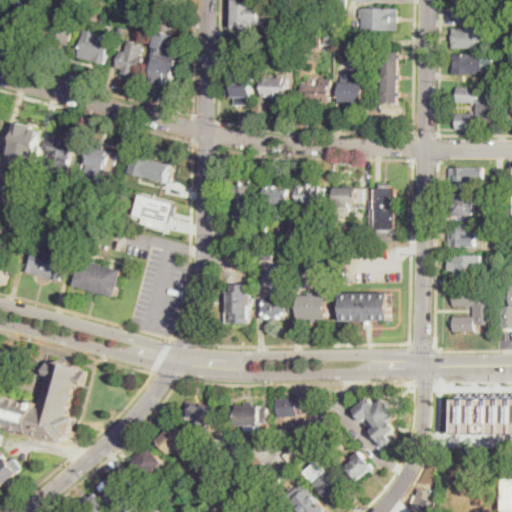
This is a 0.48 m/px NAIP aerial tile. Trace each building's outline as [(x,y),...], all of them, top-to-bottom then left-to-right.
[(35,35),(29,33),(28,37),(23,36),(22,38),(8,34),(16,0),(32,0),(43,3),(35,35)] [(270,2),(269,25),(258,24),(258,28),(236,27),(236,0),(258,0),(258,2),(270,2)] [(316,0),(316,12),(293,12),(294,0),(316,0)] [(348,0),(348,10),(336,10),(336,0),(348,0)] [(511,0),(511,16),(498,16),(498,0),(511,0)] [(400,8),(400,30),(365,30),(365,17),(362,17),(362,8),(400,8)] [(78,17),(70,45),(58,41),(59,38),(53,36),(58,19),(68,21),(70,15),(78,17)] [(129,29),(125,42),(117,39),(121,27),(129,29)] [(484,28),(484,47),(454,47),(454,27),(484,28)] [(111,46),(106,63),(80,56),(88,30),(106,35),(105,39),(108,40),(107,45),(111,46)] [(322,46),(313,46),(313,37),(322,37),(322,46)] [(362,38),(362,51),(349,51),(349,38),(362,38)] [(146,46),(137,77),(124,73),(125,68),(119,66),(124,51),(127,52),(130,41),(146,46)] [(238,42),(238,50),(229,50),(229,41),(238,42)] [(400,101),(383,101),(384,49),(400,49),(400,101)] [(179,55),(177,62),(180,63),(172,87),(166,85),(165,88),(149,82),(157,57),(168,61),(171,52),(179,55)] [(495,57),(495,74),(454,73),(455,54),(485,54),(485,57),(495,57)] [(511,71),(511,81),(501,81),(501,71),(511,71)] [(359,101),(359,106),(350,106),(350,101),(343,102),(342,76),(367,76),(367,101),(359,101)] [(255,97),(235,97),(234,78),(254,78),(255,97)] [(291,79),(290,97),(286,97),(286,99),(271,99),(271,97),(265,96),(266,78),(291,79)] [(333,80),(333,101),(311,101),(311,99),(304,99),(305,85),(311,85),(311,79),(333,80)] [(481,87),(481,93),(501,93),(501,123),(481,123),(481,128),(459,128),(459,114),(480,114),(480,102),(459,102),(459,87),(481,87)] [(47,129),(40,152),(35,150),(34,155),(16,150),(19,140),(18,140),(21,126),(34,130),(35,126),(47,129)] [(78,153),(75,164),(72,163),(69,174),(66,173),(66,175),(47,170),(56,136),(77,142),(74,152),(78,153)] [(117,166),(110,164),(107,176),(89,171),(95,148),(120,154),(117,166)] [(168,181),(173,163),(136,154),(132,171),(168,181)] [(479,179),(479,189),(456,190),(456,188),(452,188),(452,169),(457,169),(457,168),(486,168),(486,179),(479,179)] [(505,168),(505,182),(495,181),(496,168),(505,168)] [(18,177),(14,192),(2,189),(6,174),(18,177)] [(251,177),(251,186),(256,186),(255,241),(242,241),(242,216),(235,215),(235,186),(241,186),(240,179),(246,180),(247,177),(251,177)] [(313,183),(313,186),(322,186),(322,188),(327,188),(327,200),(322,200),(322,209),(307,210),(307,207),(300,207),(300,186),(308,186),(308,183),(313,183)] [(393,183),(393,187),(398,187),(398,227),(400,227),(400,233),(392,233),(392,231),(377,231),(377,223),(372,223),(372,199),(376,199),(377,187),(381,187),(381,183),(393,183)] [(276,185),(276,189),(290,189),(290,203),(284,203),(284,211),(273,211),(273,203),(267,203),(268,185),(276,185)] [(340,215),(340,218),(334,217),(335,203),(338,203),(338,186),(366,186),(366,203),(352,203),(351,215),(340,215)] [(177,202),(142,192),(137,212),(144,214),(142,223),(169,231),(177,202)] [(476,193),(476,215),(455,215),(455,193),(476,193)] [(30,203),(26,220),(10,216),(1,251),(0,250),(0,210),(1,210),(5,197),(30,203)] [(109,200),(107,212),(99,210),(101,199),(109,200)] [(478,236),(478,247),(456,247),(456,245),(451,245),(451,226),(456,226),(456,225),(484,225),(484,236),(478,236)] [(323,241),(322,229),(333,229),(334,241),(323,241)] [(369,241),(357,241),(357,229),(369,229),(369,241)] [(511,235),(511,248),(501,248),(502,235),(511,235)] [(261,259),(261,245),(275,245),(275,259),(261,259)] [(255,270),(241,270),(241,246),(254,246),(255,270)] [(327,261),(303,261),(303,247),(327,247),(327,261)] [(68,257),(62,280),(51,277),(52,274),(35,269),(34,272),(27,270),(33,248),(68,257)] [(483,255),(483,277),(455,277),(455,270),(451,270),(451,261),(455,261),(455,255),(483,255)] [(125,270),(118,296),(77,285),(84,259),(125,270)] [(511,265),(511,276),(503,276),(504,265),(511,265)] [(251,284),(251,295),(254,295),(254,305),(252,305),(252,323),(228,323),(228,311),(230,311),(230,291),(234,291),(234,284),(251,284)] [(477,291),(477,297),(497,297),(497,324),(478,324),(478,331),(456,331),(456,316),(476,316),(476,305),(455,305),(455,291),(477,291)] [(347,320),(347,293),(394,293),(394,320),(347,320)] [(302,318),(301,296),(329,296),(329,318),(302,318)] [(289,318),(266,318),(266,299),(289,299),(289,318)] [(0,395),(33,405),(33,402),(41,404),(40,407),(44,408),(53,376),(48,374),(50,365),(55,367),(57,361),(84,369),(84,371),(89,373),(86,384),(81,383),(72,415),(78,417),(73,437),(69,436),(67,444),(0,424),(0,395)] [(456,431),(511,431),(511,394),(456,395),(456,431)] [(301,415),(280,417),(279,399),(312,396),(313,408),(300,410),(301,415)] [(357,412),(373,399),(380,407),(388,400),(402,417),(393,424),(400,432),(391,438),(396,443),(389,451),(357,412)] [(204,407),(205,403),(217,409),(212,418),(216,420),(209,433),(198,427),(201,421),(185,412),(191,400),(204,407)] [(262,423),(262,431),(246,431),(246,423),(233,423),(232,407),(270,407),(270,422),(262,423)] [(192,443),(182,454),(177,449),(174,453),(161,440),(179,422),(192,435),(188,440),(192,443)] [(317,445),(294,464),(285,454),(308,434),(317,445)] [(153,448),(166,462),(150,477),(134,459),(144,450),(147,454),(153,448)] [(360,480),(359,480),(354,484),(347,476),(352,471),(348,466),(356,458),(355,456),(362,451),(373,464),(372,466),(374,468),(360,480)] [(0,463),(8,457),(13,463),(19,458),(26,466),(20,472),(21,472),(0,490),(0,463)] [(322,459),(330,469),(331,468),(349,488),(347,489),(350,492),(337,504),(316,481),(317,480),(309,470),(322,459)] [(147,498),(129,511),(121,511),(103,491),(110,485),(107,481),(126,465),(134,475),(130,478),(147,498)] [(300,476),(289,488),(283,482),(294,470),(300,476)] [(191,487),(182,495),(177,489),(186,481),(191,487)] [(305,511),(290,494),(304,482),(328,511),(305,511)] [(438,494),(431,511),(419,511),(414,510),(422,488),(438,494)] [(455,492),(455,511),(485,511),(485,491),(455,492)] [(115,511),(82,511),(81,510),(100,494),(115,511)]
